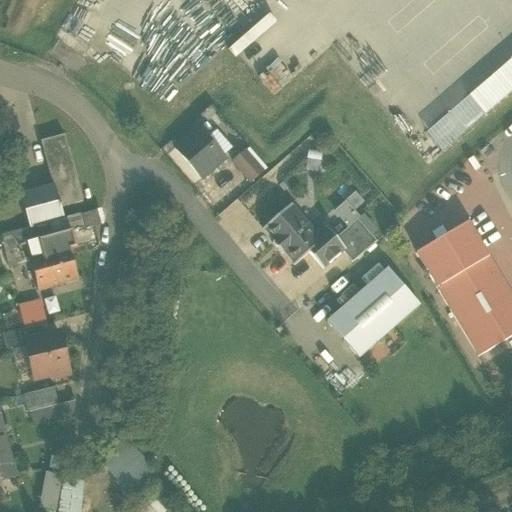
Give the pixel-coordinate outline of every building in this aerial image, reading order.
[(292,80),(332,42),(323,32),(282,70),(292,80)] [(511,59),(468,98),(484,116),(511,91),(511,59)] [(467,73),(425,109),(434,119),(476,83),(467,73)] [(225,159),(197,128),(174,148),(201,180),(225,159)] [(82,202),(64,136),(40,142),(52,186),(53,186),(60,208),(82,202)] [(246,146),(229,160),(248,183),(265,168),(246,146)] [(60,208),(53,186),(52,186),(19,195),(29,229),(39,227),(63,220),(60,208)] [(290,205),(262,230),(263,231),(274,243),(273,243),(271,244),(281,255),(282,254),(283,253),(293,265),(294,266),(308,254),(322,270),(342,253),(345,251),(335,239),(324,227),(316,235),(291,207),(291,206),(290,205)] [(63,220),(39,227),(42,240),(71,232),(82,229),(79,216),(63,220)] [(375,242),(356,221),(335,239),(345,251),(342,253),(351,263),(375,242)] [(511,336),(511,297),(467,223),(415,254),(478,357),(511,336)] [(0,251),(18,247),(42,240),(39,227),(29,229),(0,236),(0,251)] [(69,249),(69,250),(75,249),(71,232),(42,240),(18,247),(19,250),(22,263),(29,261),(28,261),(69,249)] [(69,249),(28,261),(29,261),(37,291),(77,280),(69,250),(69,249)] [(19,250),(0,254),(0,273),(24,267),(22,263),(19,250)] [(387,270),(326,323),(358,359),(419,306),(387,270)] [(36,303),(20,307),(25,329),(42,325),(36,303)] [(24,342),(49,335),(46,324),(42,325),(25,329),(18,331),(22,349),(26,348),(24,342)] [(6,354),(22,349),(18,331),(2,335),(6,354)] [(50,340),(49,335),(24,342),(26,348),(34,380),(68,372),(59,338),(50,340)] [(53,388),(22,396),(27,413),(31,412),(50,407),(58,405),(53,388)] [(73,416),(75,401),(58,405),(50,407),(54,421),(73,416)] [(54,421),(50,407),(31,412),(34,426),(54,421)] [(0,434),(0,473),(12,471),(2,436),(2,434),(0,434)] [(145,449),(111,451),(113,494),(138,493),(137,481),(147,481),(145,449)] [(65,511),(76,511),(82,475),(44,470),(38,508),(65,511)] [(159,511),(162,510),(150,497),(133,511),(159,511)]
